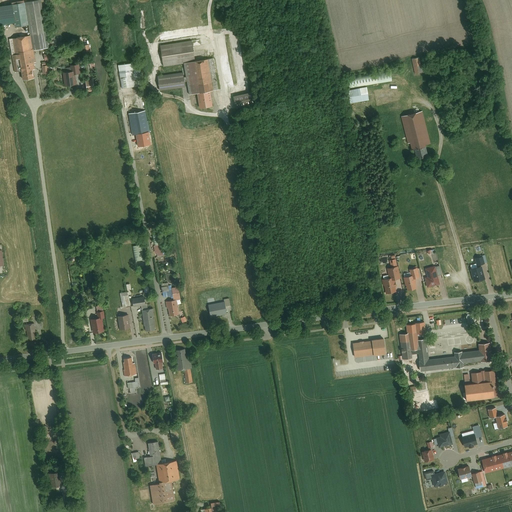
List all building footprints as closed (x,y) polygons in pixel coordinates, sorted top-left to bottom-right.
[(49,47),(41,0),(36,0),(25,2),(30,35),(33,49),(49,47)] [(23,1),(10,3),(14,26),(27,24),(23,1)] [(30,35),(10,38),(15,71),(21,70),(22,79),(34,77),(32,69),(35,68),(34,61),(35,61),(33,49),(30,35)] [(192,40),(160,45),(164,65),(184,62),(195,60),(192,40)] [(89,44),(82,45),(84,55),(91,54),(89,44)] [(209,90),(218,89),(213,57),(195,60),(184,62),(189,93),(197,92),(209,90)] [(421,57),(412,57),(414,72),(422,72),(421,57)] [(132,68),(119,71),(122,87),(135,85),(132,68)] [(73,70),(62,71),(65,85),(75,83),(73,73),(73,70)] [(183,71),(158,75),(160,90),(185,86),(183,71)] [(391,81),(390,72),(346,78),(348,88),(391,81)] [(234,75),(225,76),(226,87),(235,86),(234,75)] [(94,79),(86,81),(87,90),(96,88),(94,79)] [(349,102),(368,99),(365,86),(347,89),(349,102)] [(197,92),(199,107),(212,105),(209,90),(197,92)] [(248,93),(232,95),(234,105),(249,103),(248,93)] [(149,145),(142,110),(129,113),(133,134),(136,134),(138,147),(149,145)] [(432,143),(423,110),(400,116),(408,143),(409,142),(411,148),(413,148),(415,158),(428,154),(425,145),(432,143)] [(153,150),(146,151),(147,159),(154,158),(153,150)] [(142,244),(133,245),(136,260),(144,259),(142,244)] [(474,257),(476,264),(484,262),(482,255),(474,257)] [(400,277),(397,265),(386,267),(388,278),(384,278),(387,293),(397,291),(394,278),(400,277)] [(440,283),(434,265),(424,267),(427,276),(424,277),(427,287),(440,283)] [(485,279),(481,265),(471,268),(475,282),(485,279)] [(419,276),(417,266),(409,268),(410,275),(404,276),(407,289),(415,287),(413,278),(419,276)] [(171,285),(162,286),(164,296),(172,295),(171,285)] [(120,292),(123,306),(130,304),(128,291),(120,292)] [(147,297),(133,299),(134,308),(149,305),(147,297)] [(175,299),(167,300),(170,315),(180,313),(178,298),(175,299)] [(225,301),(208,304),(211,316),(227,313),(226,305),(225,301)] [(153,308),(143,309),(147,330),(157,328),(153,308)] [(27,313),(20,314),(21,321),(29,320),(27,313)] [(128,315),(118,317),(120,330),(130,328),(128,315)] [(99,318),(91,320),(94,333),(104,331),(102,318),(99,318)] [(34,323),(25,324),(28,339),(37,338),(34,323)] [(416,331),(407,332),(407,333),(410,349),(418,348),(417,339),(416,331)] [(400,334),(403,359),(411,358),(410,349),(407,333),(400,334)] [(370,340),(372,354),(385,352),(384,337),(370,339),(370,340)] [(437,356),(435,337),(428,338),(430,357),(437,356)] [(426,338),(417,339),(418,348),(419,359),(428,358),(426,338)] [(370,340),(352,342),(354,356),(372,354),(370,340)] [(491,360),(489,342),(477,343),(478,350),(480,360),(480,361),(491,360)] [(187,348),(177,350),(180,369),(185,368),(191,367),(193,367),(191,357),(189,358),(187,348)] [(480,360),(478,350),(461,352),(461,354),(462,362),(480,360)] [(419,359),(418,360),(420,371),(463,365),(462,362),(461,354),(461,352),(461,351),(453,352),(454,355),(428,358),(419,359)] [(162,352),(153,354),(154,362),(156,362),(157,368),(165,367),(162,352)] [(132,358),(123,359),(125,376),(138,374),(136,363),(133,363),(132,358)] [(494,369),(471,372),(472,383),(495,380),(494,369)] [(465,384),(463,384),(465,399),(497,395),(495,380),(472,383),(469,383),(465,384)] [(495,407),(488,409),(490,417),(495,416),(497,415),(495,407)] [(497,415),(495,416),(498,428),(508,425),(505,413),(497,415)] [(450,436),(449,431),(440,433),(441,436),(436,437),(439,447),(452,443),(450,436)] [(159,441),(149,442),(152,455),(161,454),(159,441)] [(431,448),(421,450),(424,461),(434,458),(431,448)] [(491,457),(481,459),(485,473),(511,465),(511,450),(506,453),(506,451),(501,453),(502,454),(494,456),(494,455),(490,456),(491,457)] [(152,455),(145,456),(147,465),(158,463),(162,462),(161,454),(152,455)] [(180,479),(177,460),(162,462),(158,463),(161,482),(172,480),(180,479)] [(469,465),(457,468),(460,478),(472,475),(471,473),(469,465)] [(434,470),(424,472),(426,479),(433,478),(432,474),(435,473),(434,470)] [(475,488),(486,485),(482,470),(480,471),(475,472),(471,473),(472,475),(475,488)] [(57,471),(49,473),(51,486),(59,484),(57,471)] [(435,473),(432,474),(433,478),(435,486),(448,482),(445,471),(435,473)] [(161,482),(151,484),(154,503),(175,500),(172,480),(161,482)] [(68,485),(61,486),(63,498),(70,497),(68,485)]
